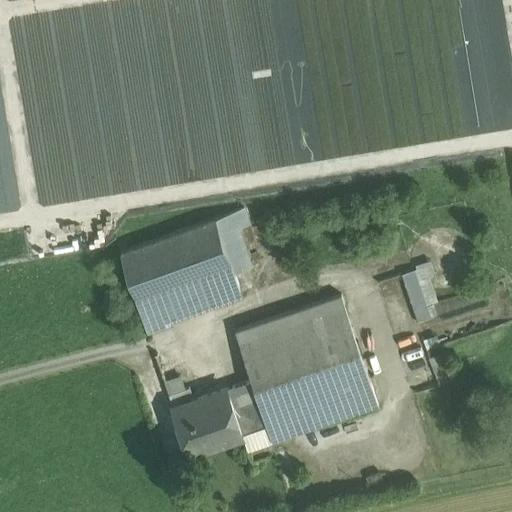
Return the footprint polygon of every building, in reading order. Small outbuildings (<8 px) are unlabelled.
[(237,146),(241,172),(323,158),(318,129),(294,133),(290,112),(268,116),(266,108),(256,110),(261,142),(237,146)] [(243,206),(216,216),(231,262),(234,270),(249,266),(235,226),(248,222),(243,206)] [(216,216),(121,250),(136,296),(138,296),(138,295),(160,287),(176,282),(229,263),(230,263),(231,262),(216,216)] [(417,318),(443,310),(427,259),(400,268),(417,318)] [(229,263),(176,282),(185,309),(240,289),(234,270),(231,262),(230,263),(229,263)] [(176,282),(160,287),(170,314),(185,309),(176,282)] [(160,287),(138,295),(138,296),(136,296),(136,297),(147,330),(172,321),(170,314),(160,287)] [(341,292),(235,329),(257,395),(267,424),(272,438),(378,402),(341,292)] [(250,379),(227,387),(243,433),(267,424),(257,395),(255,396),(250,379)] [(189,385),(168,392),(173,405),(174,405),(194,398),(189,385)] [(194,398),(174,405),(189,451),(243,433),(227,387),(194,398)]
